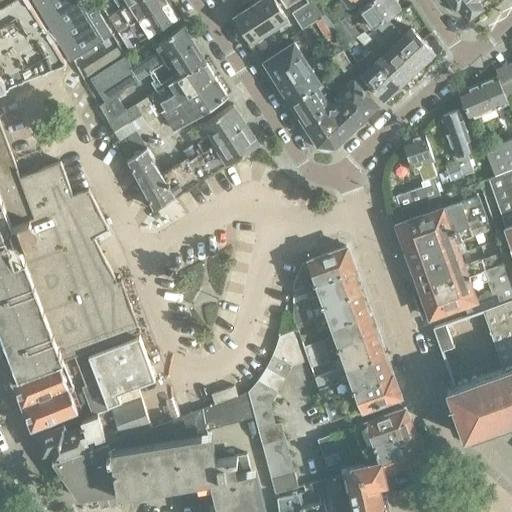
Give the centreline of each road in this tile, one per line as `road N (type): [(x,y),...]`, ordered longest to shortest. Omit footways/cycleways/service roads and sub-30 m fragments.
road 1 (residential): [(511,498),(455,465),(440,446),(361,215)]
road 2 (residential): [(280,224),(232,363),(189,377),(139,254)]
road 3 (residential): [(139,254),(53,89),(0,106)]
road 4 (residential): [(339,178),(296,154),(198,0)]
road 5 (residential): [(339,178),(466,57)]
road 6 (residential): [(139,254),(249,197),(280,224)]
